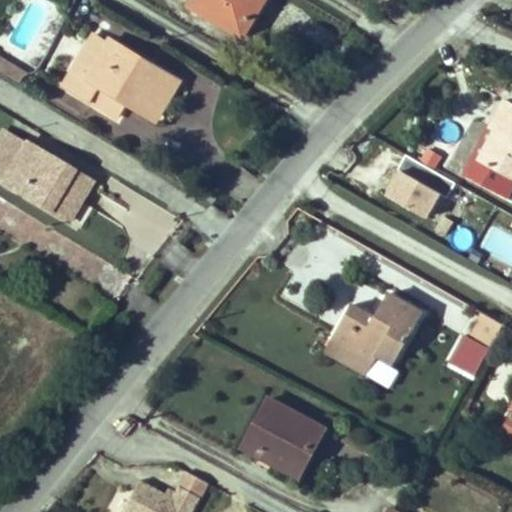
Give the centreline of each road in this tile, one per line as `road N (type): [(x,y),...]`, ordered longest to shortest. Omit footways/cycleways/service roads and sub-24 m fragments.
road 1 (unclassified): [(7,511),(284,179),(404,42),(452,0)]
road 2 (unknown): [(170,320),(0,206)]
